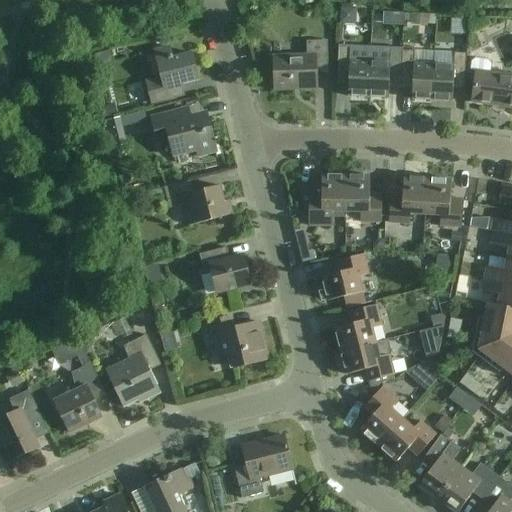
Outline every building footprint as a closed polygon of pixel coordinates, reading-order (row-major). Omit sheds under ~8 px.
[(340,9),(339,24),(354,25),(355,10),(340,9)] [(402,11),(392,11),(392,25),(402,25),(402,11)] [(411,12),(411,23),(427,24),(428,13),(411,12)] [(316,73),(328,73),(327,41),(306,41),(306,55),(273,56),(274,91),(316,89),(316,73)] [(174,86),(198,80),(191,53),(172,58),(169,47),(154,50),(161,78),(145,82),(151,104),(176,98),(174,86)] [(337,71),(336,83),(348,84),(347,96),(368,97),(369,63),(370,49),(350,48),(338,48),(337,71)] [(369,63),(368,97),(388,98),(389,86),(400,86),(402,51),(390,50),(370,49),(369,63)] [(402,51),(400,86),(412,87),(411,99),(432,100),(433,66),(413,65),(414,51),(402,51)] [(433,66),(432,100),(452,101),(453,89),(464,89),(466,53),(454,53),(453,67),(433,66)] [(138,71),(150,69),(146,55),(135,58),(138,71)] [(511,75),(489,73),(490,65),(488,61),(474,59),(471,62),(470,71),(476,71),(472,103),(511,107),(511,75)] [(113,104),(103,106),(106,115),(115,112),(113,104)] [(216,153),(210,129),(207,117),(184,123),(180,110),(151,117),(158,144),(169,141),(174,157),(197,151),(198,157),(216,153)] [(118,118),(104,121),(107,133),(121,130),(118,118)] [(345,212),(345,176),(321,176),(321,185),(313,185),(313,184),(299,187),(299,186),(298,186),(305,211),(306,211),(306,210),(309,210),(309,226),(332,226),(332,212),(345,212)] [(345,176),(345,212),(360,212),(360,222),(381,222),(381,195),(369,194),(369,176),(345,176)] [(425,215),(427,179),(403,177),(402,196),(390,195),(388,223),(409,224),(410,214),(425,215)] [(427,179),(425,215),(440,216),(439,226),(460,227),(462,199),(450,199),(451,180),(427,179)] [(190,226),(232,215),(230,208),(225,209),(219,186),(193,193),(190,181),(164,188),(169,209),(185,205),(190,226)] [(511,186),(503,184),(500,197),(511,199),(511,186)] [(493,232),(511,235),(511,223),(495,220),(493,232)] [(452,232),(451,242),(459,242),(460,233),(452,232)] [(511,260),(511,235),(493,232),(491,244),(508,248),(506,259),(511,260)] [(373,244),(372,251),(383,251),(384,239),(378,239),(373,244)] [(217,293),(250,285),(243,256),(229,259),(226,248),(199,255),(204,275),(212,273),(217,293)] [(308,252),(300,254),(302,263),(314,260),(312,251),(308,252)] [(359,277),(368,275),(363,255),(336,261),(339,273),(321,277),(327,301),(343,297),(346,309),(365,304),(359,277)] [(439,255),(436,277),(450,279),(453,257),(439,255)] [(511,284),(511,260),(506,259),(504,270),(486,267),(484,279),(511,284)] [(155,265),(141,268),(145,284),(159,280),(155,265)] [(511,284),(484,279),(481,292),(499,295),(497,306),(511,309),(511,284)] [(511,309),(497,306),(487,304),(483,324),(511,329),(511,309)] [(340,352),(375,343),(372,328),(381,326),(376,305),(349,312),(352,324),(334,328),(340,352)] [(443,312),(429,315),(431,326),(443,324),(443,312)] [(233,368),(269,359),(260,322),(234,329),(232,317),(208,323),(216,356),(229,353),(233,368)] [(458,340),(462,321),(450,319),(447,338),(458,340)] [(511,336),(511,329),(483,324),(478,350),(511,336)] [(444,326),(419,332),(426,360),(439,352),(444,326)] [(170,328),(158,330),(159,340),(172,338),(170,328)] [(150,371),(161,365),(146,335),(123,346),(129,360),(120,364),(122,369),(108,376),(123,407),(159,390),(150,371)] [(499,366),(511,348),(511,336),(478,350),(499,366)] [(102,387),(78,338),(78,337),(66,343),(71,354),(75,352),(82,368),(71,373),(75,391),(53,402),(68,433),(102,417),(90,393),(102,387)] [(394,375),(389,355),(390,355),(387,340),(375,343),(340,352),(346,375),(364,370),(367,382),(368,382),(370,390),(374,389),(379,384),(394,380),(393,375),(394,375)] [(511,348),(499,366),(511,375),(511,348)] [(426,360),(415,366),(434,383),(441,375),(435,371),(439,352),(426,360)] [(16,370),(3,375),(7,387),(21,381),(16,370)] [(475,395),(482,386),(466,374),(459,383),(475,395)] [(378,446),(402,419),(391,409),(397,401),(382,388),(363,409),(372,417),(360,430),(378,446)] [(26,423),(40,416),(28,390),(9,400),(15,413),(0,420),(0,435),(12,460),(38,448),(26,423)] [(442,416),(432,429),(439,434),(449,420),(442,416)] [(402,419),(378,446),(396,462),(408,448),(417,456),(436,435),(420,421),(413,429),(402,419)] [(446,427),(440,435),(447,440),(453,432),(446,427)] [(424,458),(434,465),(419,486),(438,500),(461,468),(452,461),(461,449),(447,440),(440,435),(424,458)] [(260,478),(292,469),(284,436),(242,447),(246,464),(234,467),(242,499),(263,493),(260,478)] [(482,500),(499,477),(480,464),(472,475),(461,468),(438,500),(454,511),(458,511),(472,493),(482,500)] [(155,511),(186,511),(178,495),(192,488),(184,469),(164,478),(166,482),(146,491),(155,511)] [(511,511),(511,504),(509,502),(511,497),(511,486),(499,477),(482,500),(492,507),(488,511),(511,511)] [(126,511),(121,499),(106,506),(107,508),(98,511),(126,511)]
